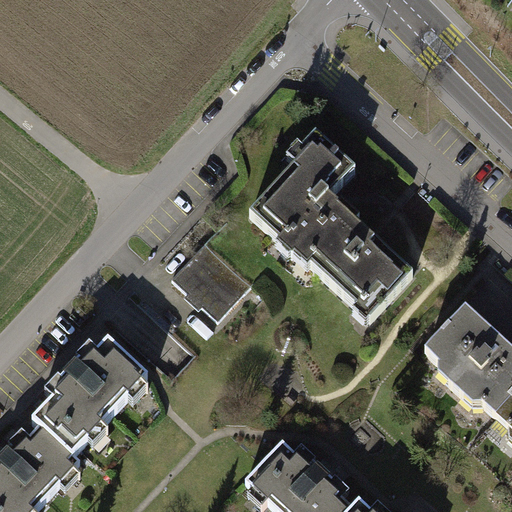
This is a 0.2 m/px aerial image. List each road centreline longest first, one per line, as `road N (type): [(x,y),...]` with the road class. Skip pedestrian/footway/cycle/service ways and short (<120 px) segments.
road 1 (residential): [(511,233),(297,37)]
road 2 (residential): [(297,37),(138,210)]
road 3 (residential): [(138,210),(0,357)]
road 4 (residential): [(138,210),(0,98)]
road 5 (secondary): [(393,0),(511,118)]
